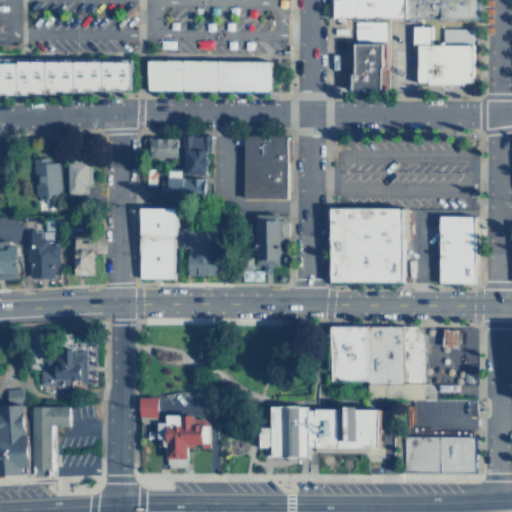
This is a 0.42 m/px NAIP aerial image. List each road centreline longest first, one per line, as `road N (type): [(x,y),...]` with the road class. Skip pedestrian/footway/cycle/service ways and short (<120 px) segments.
road 1 (secondary): [(511,112),(0,118)]
road 2 (tertiary): [(495,501),(496,0)]
road 3 (secondary): [(511,501),(113,500)]
road 4 (primary): [(115,303),(511,305)]
road 5 (tertiary): [(303,302),(306,0)]
road 6 (secondary): [(113,500),(115,303)]
road 7 (tertiary): [(115,303),(118,114)]
